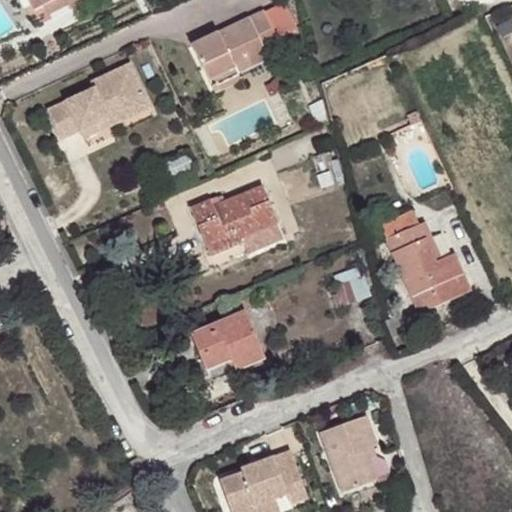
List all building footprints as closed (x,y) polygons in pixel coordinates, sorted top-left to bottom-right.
[(29,0),(34,10),(42,6),(54,0),(71,0),(72,1),(74,0),(29,0)] [(47,14),(72,1),(71,0),(54,0),(42,6),(47,14)] [(192,47),(214,93),(241,79),(238,72),(269,58),(267,53),(281,47),(264,12),(192,47)] [(47,110),(60,139),(79,130),(110,115),(114,124),(151,107),(131,63),(91,82),(94,89),(47,110)] [(275,94),(278,88),(278,82),(276,78),(270,85),(266,87),(270,97),(275,94)] [(309,106),(318,128),(329,123),(323,99),(309,106)] [(79,130),(83,138),(114,124),(110,115),(79,130)] [(333,184),(329,172),(317,176),(322,188),(333,184)] [(191,209),(210,256),(243,242),(241,237),(275,223),(278,222),(263,186),(214,206),(211,200),(191,209)] [(420,206),(418,207),(425,223),(428,222),(420,206)] [(418,207),(381,222),(415,299),(453,283),(435,245),(432,246),(422,225),(425,223),(418,207)] [(243,242),(248,254),(282,240),(275,223),(241,237),(243,242)] [(453,283),(467,277),(451,238),(435,245),(453,283)] [(334,276),(344,305),(356,300),(349,281),(360,277),(357,268),(334,276)] [(388,317),(400,312),(394,299),(382,305),(388,317)] [(265,358),(246,311),(191,335),(206,369),(231,359),(236,370),(265,358)] [(390,324),(403,318),(400,312),(388,317),(386,318),(390,324)] [(206,369),(212,382),(237,373),(236,370),(231,359),(206,369)] [(212,382),(206,369),(201,372),(206,384),(212,382)] [(321,432),(342,493),(377,480),(370,461),(366,449),(377,445),(366,416),(321,432)] [(376,459),(372,447),(366,449),(370,461),(376,459)] [(277,461),(293,456),(291,452),(275,458),(277,461)] [(220,482),(230,511),(257,511),(259,511),(256,505),(275,498),(288,493),(292,503),(308,497),(293,456),(277,461),(275,458),(241,470),(242,474),(220,482)] [(280,511),(275,498),(256,505),(259,511),(257,511),(280,511)]
